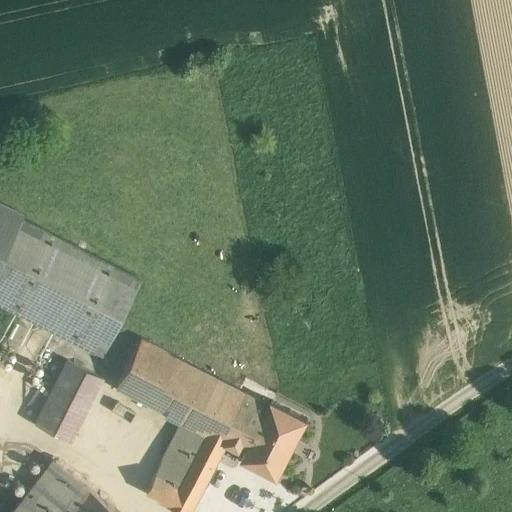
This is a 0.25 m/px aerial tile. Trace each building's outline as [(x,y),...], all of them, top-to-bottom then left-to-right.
[(0,262),(23,219),(23,218),(0,206),(0,262)] [(139,279),(23,219),(0,262),(0,301),(100,353),(139,279)] [(270,403),(140,336),(114,385),(181,420),(206,433),(179,485),(154,472),(145,491),(187,511),(191,511),(227,443),(244,453),(270,403)] [(104,377),(67,358),(34,421),(70,440),(104,377)] [(244,453),(243,455),(242,457),(243,458),(244,457),(277,474),(276,475),(278,476),(279,474),(307,419),(308,418),(307,417),(306,417),(274,400),(274,399),(272,398),(271,400),(271,401),(244,453)] [(181,420),(154,472),(179,485),(206,433),(181,420)] [(51,457),(7,511),(62,511),(85,484),(51,457)] [(120,511),(85,484),(62,511),(120,511)]
